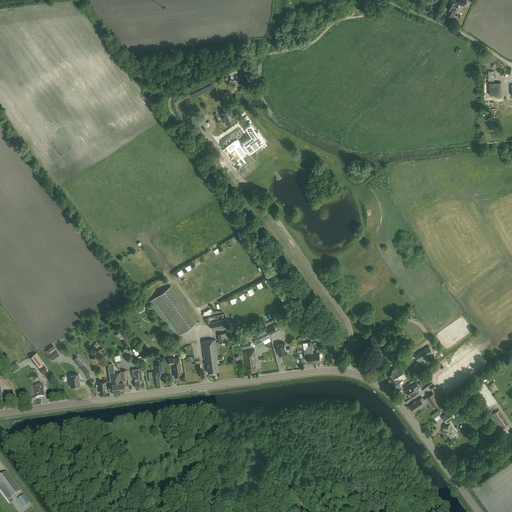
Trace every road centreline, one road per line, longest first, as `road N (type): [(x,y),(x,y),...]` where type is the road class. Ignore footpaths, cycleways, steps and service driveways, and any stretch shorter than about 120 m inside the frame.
road 1 (tertiary): [(0,414),(322,371),(355,374)]
road 2 (tertiary): [(479,511),(394,398),(355,374)]
road 3 (track): [(511,65),(465,34),(382,2)]
